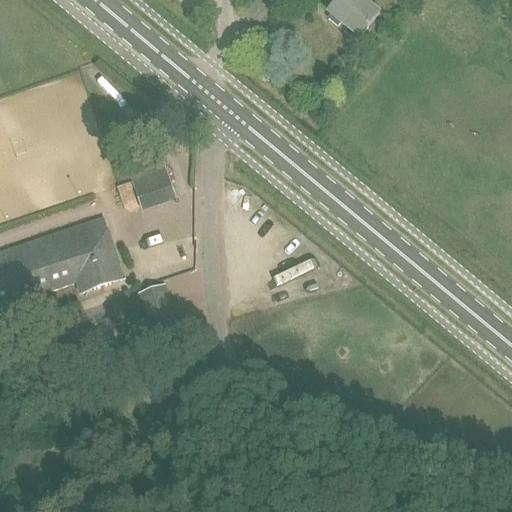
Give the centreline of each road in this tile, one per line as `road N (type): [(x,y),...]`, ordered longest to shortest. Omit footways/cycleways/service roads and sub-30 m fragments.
road 1 (unclassified): [(511,477),(309,445),(264,416),(219,345),(212,314),(217,136),(228,112)]
road 2 (secondary): [(511,349),(228,112)]
road 3 (secondary): [(228,112),(91,0)]
